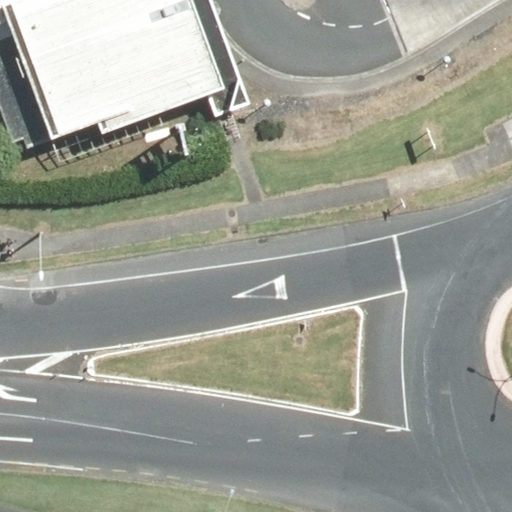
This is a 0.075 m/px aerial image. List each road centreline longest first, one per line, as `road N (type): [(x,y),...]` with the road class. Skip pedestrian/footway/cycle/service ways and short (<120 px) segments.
road 1 (secondary): [(485,471),(185,410),(0,387)]
road 2 (secondary): [(2,348),(306,299),(469,235)]
road 3 (secondary): [(485,471),(438,422),(416,357),(420,312),(439,270),(469,235)]
